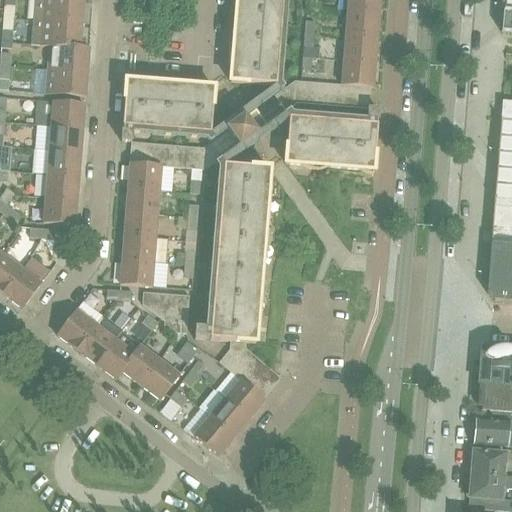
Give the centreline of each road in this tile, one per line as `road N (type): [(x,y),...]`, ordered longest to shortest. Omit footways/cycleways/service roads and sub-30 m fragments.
road 1 (residential): [(401,0),(379,266),(404,269)]
road 2 (residential): [(33,342),(95,247),(106,74)]
road 3 (residential): [(461,275),(482,0)]
road 4 (tertiary): [(431,271),(454,0)]
road 5 (tertiary): [(425,0),(404,269)]
road 6 (residential): [(222,491),(308,385),(316,284)]
road 7 (residential): [(103,400),(65,456),(66,482),(76,494),(150,502),(181,459)]
road 8 (tertiary): [(400,318),(375,511)]
road 9 (tertiary): [(409,511),(426,321)]
road 10 (residential): [(441,511),(458,324)]
